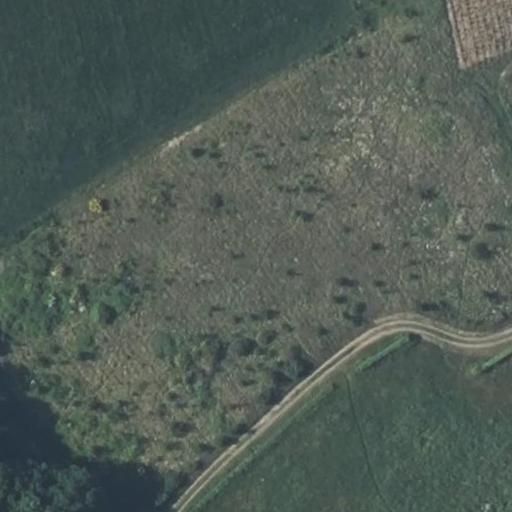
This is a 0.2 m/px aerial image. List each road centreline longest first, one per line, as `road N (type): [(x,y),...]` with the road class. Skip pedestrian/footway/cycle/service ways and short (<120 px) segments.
road 1 (track): [(511,333),(478,351),(399,330),(249,437),(180,511)]
road 2 (track): [(111,511),(0,378)]
